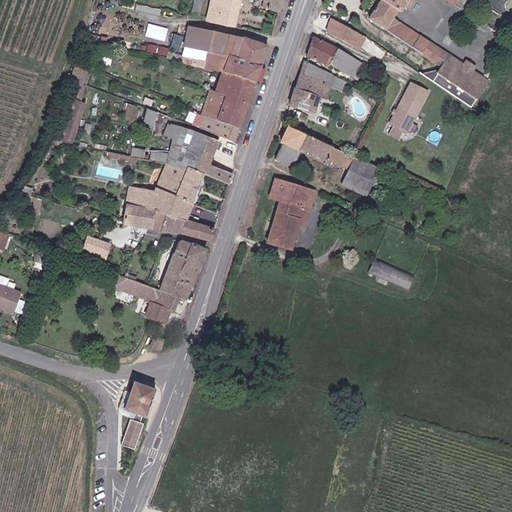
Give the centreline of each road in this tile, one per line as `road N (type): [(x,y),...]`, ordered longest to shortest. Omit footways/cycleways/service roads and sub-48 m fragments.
road 1 (tertiary): [(306,0),(183,371)]
road 2 (tertiary): [(183,371),(138,491)]
